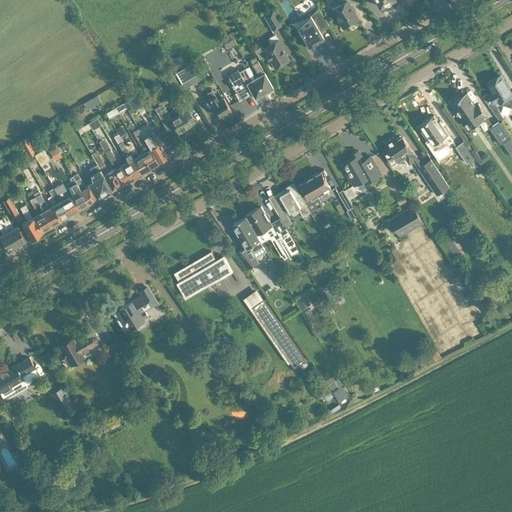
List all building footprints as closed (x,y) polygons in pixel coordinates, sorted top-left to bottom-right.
[(346,0),(339,0),(339,2),(340,4),(331,9),(343,28),(347,26),(349,26),(354,24),(354,21),(358,19),(354,11),(353,11),(350,6),(350,5),(347,0),(346,0),(347,0),(346,0)] [(328,26),(329,26),(318,7),(297,28),(308,48),(324,38),(319,31),(328,25),(328,26)] [(264,16),(272,30),(282,24),(273,10),(264,16)] [(226,35),(229,40),(235,37),(232,32),(226,35)] [(278,39),(275,34),(269,37),(268,41),(270,44),(263,48),(262,46),(254,50),(259,58),(266,55),(270,61),(271,60),(275,67),(288,59),(282,48),(283,47),(278,39)] [(233,38),(224,44),(227,49),(236,43),(233,38)] [(230,51),(211,54),(213,67),(231,65),(230,51)] [(254,78),(263,93),(273,87),(256,57),(251,60),(259,75),(254,78)] [(199,74),(193,63),(176,72),(182,83),(199,74)] [(254,98),(263,93),(254,78),(251,80),(245,68),(239,71),(242,76),(232,81),(229,77),(232,84),(231,84),(233,88),(234,87),(241,99),(251,92),(254,98)] [(173,74),(166,78),(177,97),(184,93),(173,74)] [(511,93),(501,74),(487,82),(493,92),(488,95),(495,107),(501,104),(509,106),(511,104),(511,93)] [(206,92),(220,116),(231,110),(223,96),(218,99),(211,88),(209,89),(209,90),(206,92)] [(97,94),(84,103),(89,111),(102,102),(97,94)] [(123,102),(126,108),(129,112),(145,103),(138,94),(123,102)] [(475,105),(468,95),(464,97),(462,95),(452,102),(458,110),(457,110),(457,111),(456,112),(456,113),(456,114),(457,114),(457,115),(458,115),(459,115),(460,116),(460,115),(461,115),(471,128),(487,117),(486,115),(487,115),(479,103),(475,105)] [(123,102),(115,107),(118,113),(126,108),(123,102)] [(175,125),(178,131),(190,124),(189,121),(193,119),(188,111),(184,113),(179,104),(173,107),(174,109),(166,113),(165,110),(158,113),(163,122),(167,130),(175,125)] [(115,107),(106,112),(109,118),(118,113),(115,107)] [(453,141),(440,121),(439,122),(434,115),(420,124),(439,151),(453,141)] [(99,117),(89,121),(93,131),(98,129),(100,136),(105,134),(99,117)] [(511,138),(500,120),(499,121),(490,127),(501,144),(504,142),(511,153),(511,138)] [(138,128),(133,131),(145,151),(142,153),(150,167),(151,166),(153,167),(155,166),(155,164),(159,162),(150,148),(144,137),(138,128)] [(153,131),(144,137),(150,148),(159,162),(168,156),(153,131)] [(118,133),(114,135),(123,151),(129,160),(125,163),(133,177),(134,176),(136,177),(138,176),(138,174),(141,172),(127,148),(124,142),(118,133)] [(413,152),(403,136),(396,141),(394,137),(386,143),(390,148),(384,152),(392,163),(404,155),(405,157),(405,162),(408,167),(413,164),(436,198),(451,187),(431,159),(422,165),(417,159),(418,158),(413,152)] [(27,137),(20,140),(28,156),(35,153),(27,137)] [(129,140),(124,142),(127,148),(141,172),(144,170),(146,171),(148,170),(148,168),(150,167),(142,153),(140,154),(131,140),(129,140)] [(465,141),(455,148),(466,164),(476,157),(465,141)] [(107,142),(102,145),(105,150),(110,158),(115,167),(124,182),(127,180),(128,181),(130,180),(130,178),(133,177),(125,163),(121,165),(110,147),(107,142)] [(55,146),(49,150),(55,160),(61,156),(55,146)] [(44,148),(35,154),(39,160),(40,161),(49,156),(44,148)] [(112,189),(124,182),(115,167),(109,170),(97,149),(91,153),(112,189)] [(89,182),(90,184),(98,197),(112,189),(91,153),(91,152),(85,155),(98,177),(89,182)] [(371,185),(369,181),(381,174),(371,156),(364,160),(360,153),(345,162),(346,163),(343,166),(345,169),(349,176),(350,176),(360,192),(371,185)] [(39,160),(35,154),(26,159),(30,165),(39,160)] [(13,167),(8,170),(11,175),(16,172),(13,167)] [(63,168),(57,171),(61,178),(67,175),(63,168)] [(308,179),(296,187),(311,211),(323,204),(319,197),(322,195),(324,198),(326,198),(329,196),(330,194),(328,191),(332,189),(326,180),(327,180),(325,177),(325,178),(324,176),(327,174),(324,169),(308,179)] [(78,172),(73,175),(89,202),(92,201),(93,201),(96,200),(96,198),(98,197),(90,184),(86,187),(80,177),(78,172)] [(85,205),(89,202),(73,175),(70,177),(71,179),(66,184),(72,195),(71,195),(78,208),(81,207),(82,208),(86,206),(85,205)] [(62,182),(54,186),(66,207),(70,213),(78,208),(71,195),(70,194),(70,195),(62,182)] [(289,189),(280,195),(286,205),(288,208),(296,204),(299,209),(303,216),(311,211),(296,187),(294,182),(286,187),(287,187),(288,187),(289,189)] [(61,219),(70,213),(66,207),(54,186),(49,189),(52,194),(48,197),(53,204),(61,219)] [(344,189),(338,192),(348,210),(354,206),(344,189)] [(41,193),(36,196),(49,218),(52,224),(55,222),(56,223),(59,221),(59,220),(61,219),(53,204),(49,207),(41,193)] [(3,199),(8,208),(15,219),(20,216),(9,196),(3,199)] [(36,196),(30,199),(39,213),(34,216),(42,230),(43,229),(44,230),(48,228),(48,227),(52,224),(49,218),(36,196)] [(284,211),(282,207),(280,203),(274,207),(279,214),(284,211)] [(26,204),(21,207),(28,220),(22,223),(30,237),(31,236),(32,237),(35,235),(36,233),(42,230),(34,216),(33,217),(26,204)] [(416,205),(391,220),(400,236),(425,221),(416,205)] [(272,223),(261,206),(246,215),(246,216),(261,241),(269,236),(271,236),(284,258),(287,256),(291,257),(292,254),(295,252),(289,242),(294,240),(281,218),(272,223)] [(6,215),(1,218),(16,245),(20,242),(21,243),(26,240),(17,225),(13,227),(6,215)] [(237,252),(249,267),(249,268),(260,262),(256,256),(266,251),(263,246),(263,245),(261,241),(246,216),(234,223),(247,246),(237,252)] [(13,246),(16,245),(1,218),(0,218),(0,227),(3,233),(0,234),(0,236),(8,251),(13,248),(13,246)] [(449,234),(441,240),(453,258),(462,253),(449,234)] [(225,275),(225,274),(232,270),(224,255),(223,255),(216,259),(211,251),(174,272),(179,281),(178,282),(186,297),(225,275)] [(156,302),(147,287),(141,291),(144,296),(131,303),(130,302),(119,309),(120,310),(114,314),(123,329),(129,326),(143,318),(142,318),(148,314),(145,309),(156,302)] [(331,293),(327,296),(333,306),(338,303),(333,295),(331,293)] [(304,296),(300,299),(304,307),(309,304),(304,296)] [(264,299),(253,307),(292,363),(297,370),(302,366),(304,370),(310,366),(308,362),(264,299)] [(100,343),(92,329),(81,335),(82,338),(75,342),(72,337),(56,347),(57,347),(58,347),(62,354),(61,354),(62,356),(63,355),(68,365),(84,356),(82,354),(100,343)] [(188,333),(196,344),(201,341),(193,330),(188,333)] [(430,362),(441,358),(439,351),(428,355),(430,362)] [(35,369),(29,357),(5,371),(4,369),(0,371),(0,389),(5,399),(13,394),(9,387),(23,378),(22,377),(35,369)] [(336,384),(334,381),(337,380),(334,376),(327,380),(331,387),(336,384)] [(50,392),(61,418),(76,412),(64,386),(50,392)] [(330,392),(324,396),(328,402),(334,398),(330,392)] [(33,467),(27,471),(30,477),(36,474),(33,467)]
